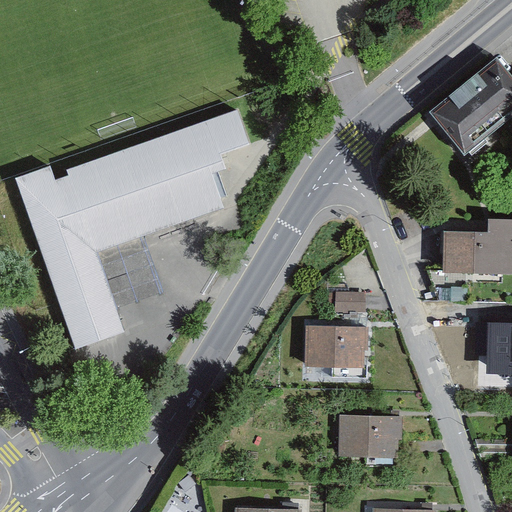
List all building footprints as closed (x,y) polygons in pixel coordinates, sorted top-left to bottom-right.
[(511,69),(501,55),(434,107),(469,152),(511,118),(511,69)] [(50,168),(16,180),(76,351),(125,334),(97,255),(226,210),(214,175),(228,170),(223,155),(251,146),(239,111),(66,171),(69,178),(55,182),(50,168)] [(511,214),(498,214),(497,228),(453,226),(451,264),(511,266),(511,214)] [(370,292),(339,291),(338,311),(369,312),(370,292)] [(370,327),(312,325),(311,363),(366,364),(366,347),(369,347),(370,327)] [(511,325),(487,325),(487,373),(511,373),(511,325)] [(405,416),(346,414),(344,452),(401,453),(401,435),(404,435),(405,416)] [(195,477),(187,473),(176,489),(186,495),(194,483),(192,482),(195,477)]
